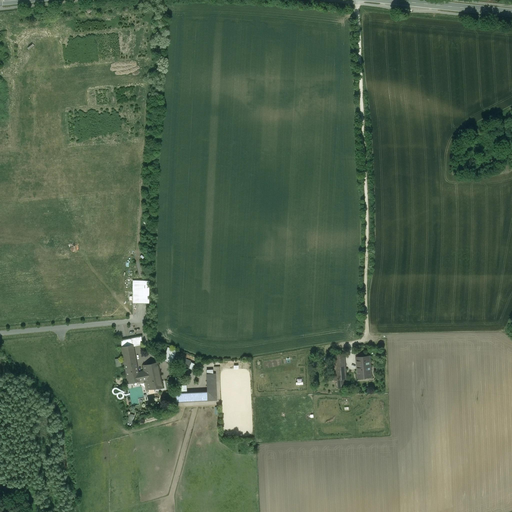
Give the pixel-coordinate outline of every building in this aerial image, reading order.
[(134,302),(150,303),(151,280),(134,280),(134,302)] [(142,338),(134,340),(120,342),(121,348),(132,345),(133,348),(143,346),(142,338)] [(132,345),(121,348),(128,383),(139,381),(138,375),(145,374),(143,366),(143,362),(136,364),(133,348),(132,345)] [(191,361),(166,352),(163,360),(188,369),(191,361)] [(344,354),(333,355),(335,374),(346,373),(344,354)] [(369,356),(356,357),(357,369),(370,367),(369,356)] [(157,363),(143,366),(145,374),(146,379),(160,377),(157,363)] [(370,367),(357,369),(358,379),(371,377),(370,367)] [(208,392),(175,394),(176,402),(216,400),(215,374),(207,374),(208,392)] [(146,379),(148,389),(162,387),(160,377),(146,379)]
